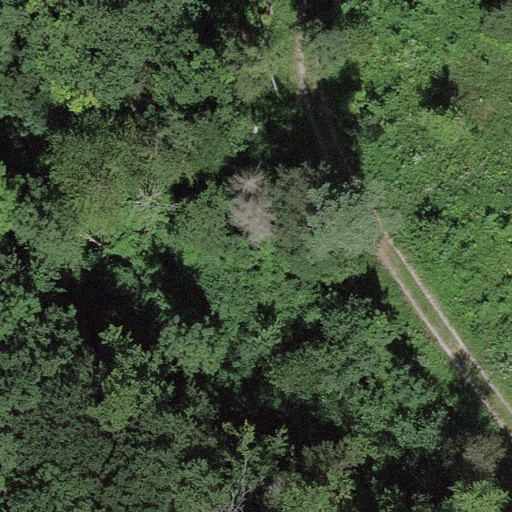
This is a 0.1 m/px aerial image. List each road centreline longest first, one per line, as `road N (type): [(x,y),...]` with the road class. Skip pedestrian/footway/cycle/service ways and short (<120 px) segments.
road 1 (track): [(299,0),(297,65),(322,147),(396,278),(511,444)]
road 2 (track): [(0,82),(51,218),(107,265)]
